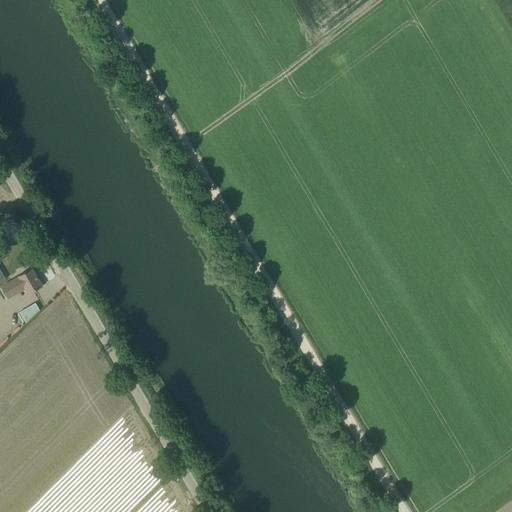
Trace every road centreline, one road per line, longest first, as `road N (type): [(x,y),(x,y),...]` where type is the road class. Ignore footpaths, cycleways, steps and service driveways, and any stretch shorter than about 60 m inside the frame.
road 1 (track): [(102,0),(407,511)]
road 2 (unclassified): [(204,511),(0,164)]
